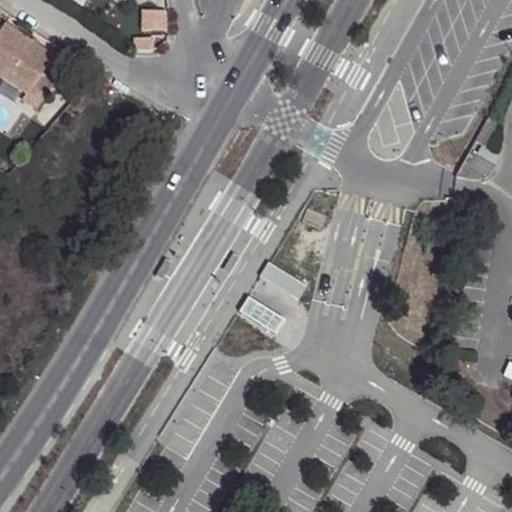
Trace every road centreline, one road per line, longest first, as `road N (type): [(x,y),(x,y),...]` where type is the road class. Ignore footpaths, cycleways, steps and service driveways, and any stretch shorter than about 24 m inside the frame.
road 1 (tertiary): [(214,124),(0,468)]
road 2 (residential): [(26,0),(187,108)]
road 3 (tertiary): [(284,0),(214,124)]
